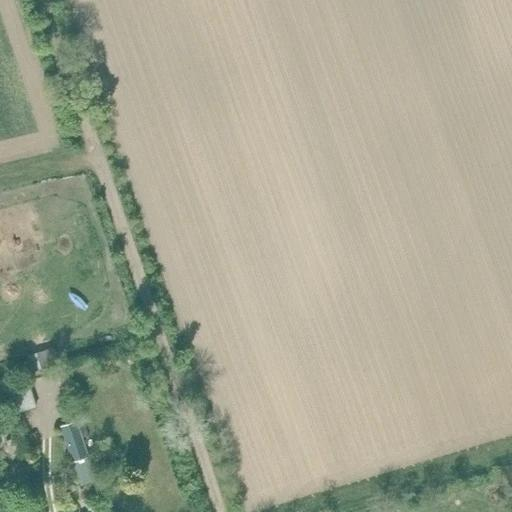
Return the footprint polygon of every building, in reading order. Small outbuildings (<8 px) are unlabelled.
[(53,347),(27,355),(31,368),(57,360),(53,347)] [(4,382),(11,407),(24,403),(17,378),(4,382)] [(74,462),(89,457),(77,421),(62,426),(74,462)] [(17,438),(6,441),(12,459),(22,456),(17,438)] [(12,464),(19,484),(30,480),(23,460),(12,464)]
